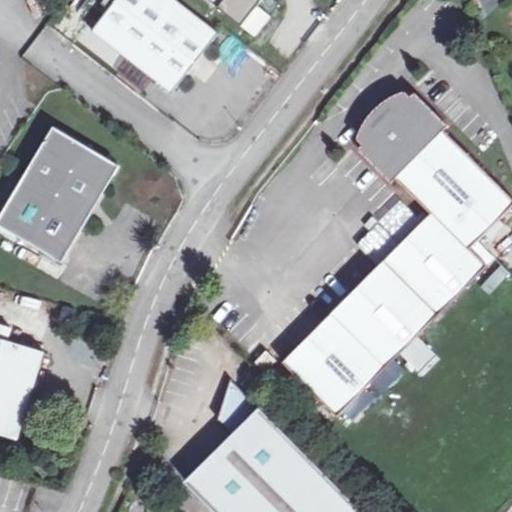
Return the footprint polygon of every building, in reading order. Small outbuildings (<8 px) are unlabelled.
[(109,11),(93,32),(173,96),(219,37),(172,0),(106,0),(102,6),(109,11)] [(210,0),(248,26),(265,0),(210,0)] [(263,8),(246,28),(258,38),(275,18),(263,8)] [(471,257),(477,250),(511,214),(511,207),(405,98),(355,147),(429,222),(280,367),(335,422),(487,274),(471,257)] [(121,170),(56,129),(0,217),(0,226),(61,265),(92,216),(81,209),(95,188),(105,194),(121,170)] [(105,194),(95,188),(81,209),(92,216),(105,194)] [(381,225),(359,247),(373,260),(395,238),(381,225)] [(471,257),(487,274),(494,267),(477,250),(471,257)] [(511,280),(475,322),(484,330),(511,298),(511,280)] [(0,328),(0,341),(6,344),(10,332),(0,328)] [(0,436),(17,442),(43,355),(6,344),(0,341),(0,436)] [(353,511),(256,412),(227,383),(215,422),(230,438),(181,485),(207,511),(353,511)]
